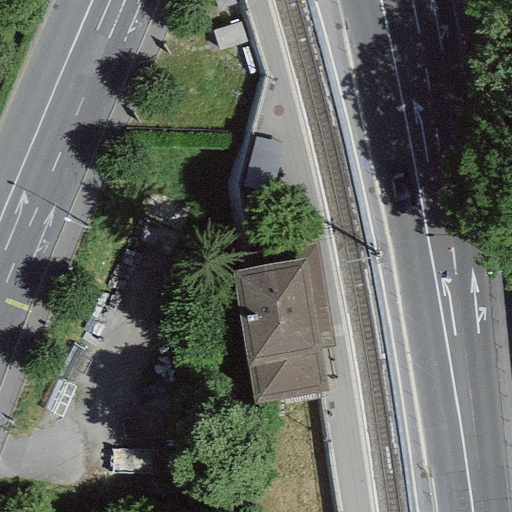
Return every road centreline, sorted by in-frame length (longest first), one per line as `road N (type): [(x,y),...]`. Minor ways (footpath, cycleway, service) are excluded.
road 1 (primary): [(397,0),(436,200),(475,511)]
road 2 (tertiary): [(101,0),(0,258)]
